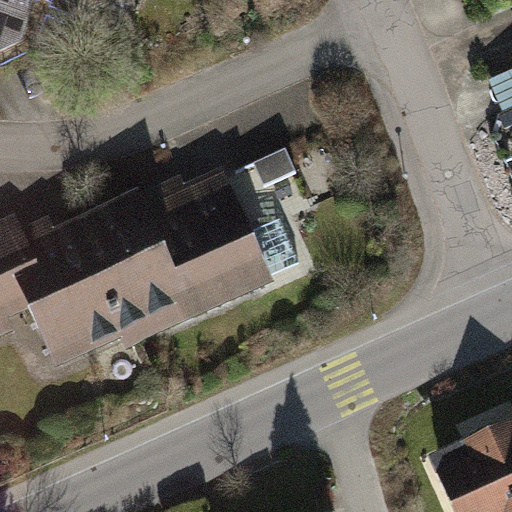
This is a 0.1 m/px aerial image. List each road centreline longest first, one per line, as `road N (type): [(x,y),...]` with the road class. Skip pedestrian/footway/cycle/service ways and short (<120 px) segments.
road 1 (residential): [(387,19),(162,123),(0,138)]
road 2 (residential): [(502,316),(387,19)]
road 3 (tertiary): [(330,392),(68,511)]
road 4 (tertiary): [(502,316),(330,392)]
road 5 (residential): [(366,511),(330,392)]
